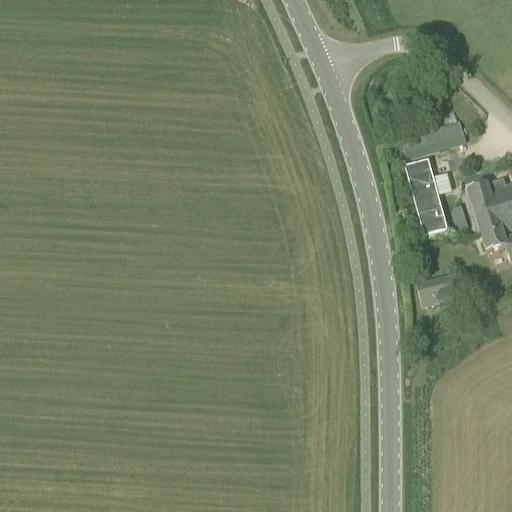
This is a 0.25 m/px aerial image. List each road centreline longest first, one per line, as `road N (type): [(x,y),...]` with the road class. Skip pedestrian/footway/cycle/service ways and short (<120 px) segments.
road 1 (tertiary): [(391,511),(378,249),(322,70)]
road 2 (unclassified): [(511,126),(426,49),(382,49),(322,70)]
